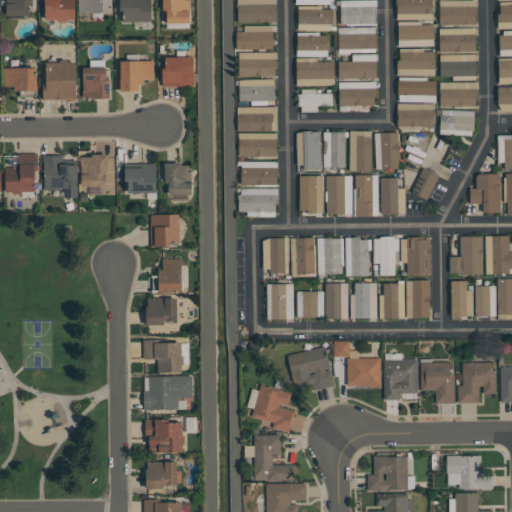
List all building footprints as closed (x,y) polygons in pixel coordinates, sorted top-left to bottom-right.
[(32,0),(32,2),(29,2),(29,15),(6,15),(6,0),(32,0)] [(74,0),(74,19),(67,19),(67,21),(58,21),(58,19),(44,19),(44,0),(74,0)] [(111,0),(112,13),(78,13),(78,0),(111,0)] [(151,0),(151,21),(123,21),(123,10),(120,10),(119,0),(151,0)] [(190,0),(190,13),(189,13),(189,23),(166,23),(166,10),(163,10),(163,0),(190,0)] [(432,0),(432,14),(397,14),(397,0),(432,0)] [(237,22),(237,4),(276,4),(276,21),(237,22)] [(511,4),(511,21),(497,22),(497,13),(500,13),(499,4),(511,4)] [(376,6),(376,14),(376,24),(340,24),(340,6),(376,6)] [(439,24),(439,6),(475,6),(475,9),(476,9),(476,13),(475,13),(475,24),(439,24)] [(333,9),(333,24),(298,23),(298,8),(333,9)] [(433,39),(398,39),(398,24),(433,24),(433,39)] [(272,48),(236,48),(236,31),(272,31),(272,35),(273,35),(273,45),(272,45),(272,48)] [(338,33),(376,33),(376,48),(338,48),(338,33)] [(499,34),(511,33),(511,49),(499,49),(499,34)] [(475,51),(439,51),(439,34),(475,34),(475,35),(476,38),(475,38),(475,51)] [(297,50),(297,35),(328,35),(328,50),(297,50)] [(397,69),(397,60),(399,60),(399,51),(435,51),(435,69),(397,69)] [(193,57),(193,85),(162,85),(162,69),(165,69),(165,57),(193,57)] [(237,76),(237,58),(275,58),(275,63),(276,63),(276,67),(275,67),(275,76),(237,76)] [(511,76),(498,77),(498,60),(511,59),(511,76)] [(43,99),(43,82),(46,82),(46,62),(58,62),(60,60),(67,60),(67,62),(75,62),(76,101),(65,101),(65,99),(43,99)] [(440,61),(475,60),(475,75),(440,76),(440,61)] [(153,61),(153,74),(154,74),(154,78),(143,79),(143,83),(138,84),(139,90),(120,91),(120,78),(120,61),(153,61)] [(334,61),(334,78),(296,78),(296,61),(334,61)] [(338,78),(338,61),(376,61),(376,62),(376,66),(376,78),(338,78)] [(3,68),(36,67),(37,86),(37,90),(35,90),(35,96),(20,96),(20,90),(14,90),(14,86),(3,86),(3,68)] [(110,98),(91,98),(91,97),(82,97),(82,91),(83,91),(83,67),(106,67),(106,80),(110,80),(110,98)] [(435,80),(435,95),(397,95),(397,80),(435,80)] [(274,100),(267,100),(267,104),(251,105),(251,101),(239,101),(239,86),(274,85),(274,100)] [(498,86),(511,86),(511,104),(498,104),(498,102),(497,102),(497,99),(498,99),(498,91),(497,91),(497,88),(498,88),(498,86)] [(339,105),(339,87),(376,87),(376,97),(374,97),(374,105),(339,105)] [(477,88),(477,89),(478,89),(478,93),(477,93),(477,97),(475,97),(475,105),(440,105),(440,88),(477,88)] [(332,106),(298,106),(298,93),(304,93),(304,89),(320,89),(320,93),(332,93),(332,106)] [(433,126),(397,126),(397,109),(433,109),(433,126)] [(272,130),(237,130),(237,113),(273,113),(273,114),(273,117),(273,121),(272,121),(272,130)] [(440,129),(440,114),(473,116),(472,130),(440,129)] [(303,131),(311,130),(311,131),(320,131),(320,148),(321,148),(321,169),(303,169),(303,131)] [(344,167),(330,167),(330,132),(344,132),(344,167)] [(399,168),(381,168),(380,133),(381,133),(381,132),(384,132),(385,132),(398,132),(399,168)] [(511,168),(511,134),(498,135),(497,162),(504,162),(504,169),(511,168)] [(356,170),(356,135),(363,135),(363,136),(370,136),(370,170),(356,170)] [(238,156),(238,138),(277,138),(277,140),(277,144),(277,153),(277,155),(277,156),(238,156)] [(19,168),(5,168),(5,193),(36,192),(35,153),(18,154),(19,168)] [(108,154),(108,161),(107,161),(107,173),(104,173),(104,185),(81,185),(81,156),(91,156),(91,154),(108,154)] [(77,159),(77,182),(77,187),(77,197),(64,197),(64,188),(52,188),(52,189),(44,189),(44,161),(43,161),(42,155),(63,155),(63,159),(77,159)] [(124,163),(156,163),(156,192),(138,192),(138,193),(133,193),(128,193),(128,182),(124,183),(124,163)] [(191,165),(191,194),(168,194),(168,181),(165,181),(165,169),(164,169),(164,163),(181,163),(181,165),(191,165)] [(277,167),(277,184),(241,184),(241,167),(277,167)] [(411,191),(423,167),(439,175),(426,199),(411,191)] [(469,189),(476,189),(476,173),(500,173),(500,212),(483,212),(483,203),(469,203),(469,189)] [(372,174),(372,215),(355,215),(355,174),(372,174)] [(316,175),(316,213),(307,213),(307,210),(299,210),(299,175),(316,175)] [(326,213),(326,175),(344,175),(344,213),(326,213)] [(398,212),(380,213),(380,177),(397,177),(398,212)] [(278,194),(278,203),(275,203),(275,211),(238,211),(238,194),(278,194)] [(179,214),(179,243),(168,243),(168,246),(150,246),(150,214),(179,214)] [(511,251),(511,268),(509,268),(509,273),(492,273),(491,235),(508,235),(508,251),(511,251)] [(379,236),(394,236),(394,275),(379,275),(379,236)] [(406,236),(418,236),(418,239),(430,239),(430,275),(407,275),(406,236)] [(482,274),(460,274),(460,272),(449,272),(449,256),(460,256),(460,236),(482,236),(482,274)] [(270,273),(270,237),(285,237),(285,273),(270,273)] [(313,237),(314,273),(297,274),(296,238),(313,237)] [(340,238),(341,273),(324,274),(323,238),(332,237),(332,238),(340,238)] [(368,275),(351,275),(351,237),(353,237),(360,237),(360,239),(368,239),(368,275)] [(158,293),(158,291),(152,291),(153,276),(158,276),(158,269),(162,269),(162,258),(181,258),(181,283),(181,292),(163,292),(163,293),(158,293)] [(497,278),(511,278),(511,314),(506,315),(506,314),(497,314),(497,278)] [(412,279),(429,279),(429,317),(412,317),(412,279)] [(450,280),(466,280),(466,316),(465,316),(459,316),(451,316),(450,280)] [(355,318),(355,282),(369,282),(369,318),(355,318)] [(270,319),(270,283),(286,283),(286,319),(270,319)] [(341,283),(341,318),(325,318),(325,283),(341,283)] [(398,318),(383,318),(383,283),(398,283),(398,318)] [(475,316),(475,286),(489,285),(490,316),(487,316),(487,317),(478,317),(478,316),(475,316)] [(302,316),(302,291),(317,291),(317,316),(302,316)] [(177,297),(177,321),(164,321),(164,325),(146,325),(146,306),(147,306),(147,297),(177,297)] [(157,372),(157,359),(143,359),(143,340),(155,339),(155,342),(181,342),(181,356),(183,356),(183,364),(181,364),(182,372),(157,372)] [(349,341),(350,356),(333,356),(333,341),(349,341)] [(287,355),(325,346),(330,368),(325,369),(325,371),(331,370),(335,385),(314,390),(312,383),(294,387),(287,355)] [(380,358),(380,386),(365,386),(365,385),(346,385),(346,358),(380,358)] [(384,399),(383,359),(417,359),(417,393),(399,393),(399,399),(384,399)] [(454,402),(435,403),(435,390),(420,390),(420,361),(449,361),(449,362),(452,362),(452,369),(449,369),(450,372),(454,372),(454,402)] [(457,402),(457,385),(462,385),(462,362),(495,362),(495,393),(483,393),(483,386),(479,386),(479,402),(457,402)] [(500,366),(511,366),(511,402),(500,402),(500,366)] [(192,376),(192,397),(177,397),(177,400),(178,400),(178,409),(153,409),(153,410),(144,410),(143,390),(148,390),(148,376),(192,376)] [(289,432),(272,427),(273,422),(251,416),(261,383),(291,392),(287,405),(280,403),(279,407),(295,411),(289,432)] [(182,452),(149,453),(148,439),(145,439),(145,419),(168,419),(168,422),(182,422),(182,436),(184,436),(184,444),(182,444),(182,452)] [(254,476),(254,434),(281,434),(281,454),(272,454),(272,464),(296,464),(296,480),(267,480),(267,476),(254,476)] [(458,488),(458,473),(446,473),(446,455),(480,455),(480,473),(492,473),(492,489),(476,489),(476,488),(458,488)] [(407,456),(407,489),(388,489),(388,490),(367,490),(367,475),(373,474),(373,456),(386,456),(386,457),(407,456)] [(147,461),(153,461),(177,461),(177,470),(181,470),(181,483),(177,483),(177,484),(164,484),(164,488),(146,488),(146,469),(147,469),(147,461)] [(306,483),(306,500),(290,500),(290,504),(297,504),(297,511),(266,511),(266,483),(306,483)] [(493,511),(454,511),(454,492),(478,492),(478,510),(493,510),(493,511)] [(407,511),(408,495),(377,495),(377,509),(368,509),(368,511),(407,511)] [(143,511),(143,499),(159,499),(159,502),(182,502),(182,511),(143,511)]
